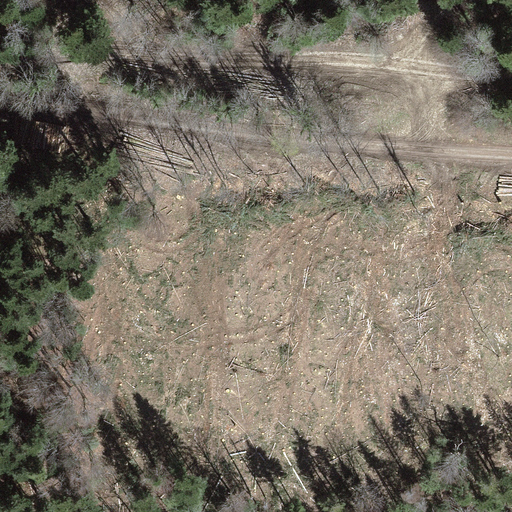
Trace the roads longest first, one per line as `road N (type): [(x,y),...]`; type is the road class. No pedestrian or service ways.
road 1 (unclassified): [(511,156),(48,104),(0,106)]
road 2 (track): [(446,77),(349,58),(162,54),(0,65)]
road 3 (track): [(511,74),(446,77),(433,98),(425,146)]
